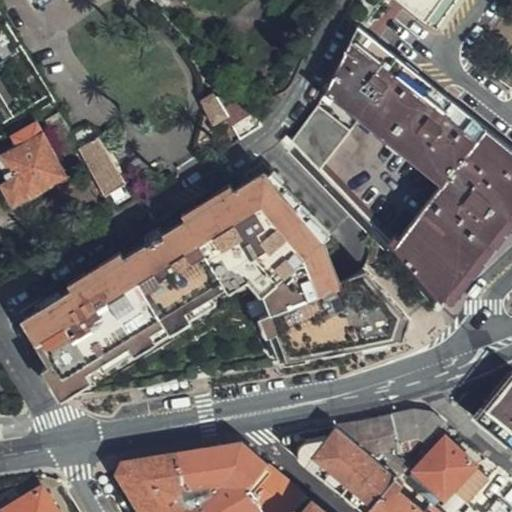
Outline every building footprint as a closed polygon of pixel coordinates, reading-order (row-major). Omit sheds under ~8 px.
[(457,0),(413,0),(407,8),(437,30),(457,0)] [(445,303),(511,216),(511,147),(360,27),(321,106),(295,142),(313,161),(400,251),(445,303)] [(240,141),(263,127),(225,84),(199,102),(207,116),(219,108),(225,118),(240,141)] [(213,126),(225,118),(219,108),(207,116),(213,126)] [(79,151),(58,114),(45,121),(66,158),(79,151)] [(16,146),(5,152),(17,175),(1,183),(15,205),(66,176),(36,124),(12,138),(16,146)] [(79,151),(104,198),(125,186),(104,150),(100,152),(95,143),(79,151)] [(63,385),(76,392),(267,365),(400,342),(409,317),(369,272),(344,286),(322,245),(264,178),(23,321),(63,385)] [(511,377),(494,400),(480,418),(511,444),(511,377)] [(464,406),(480,418),(494,400),(480,389),(464,406)] [(435,413),(415,408),(385,416),(351,425),(338,427),(398,477),(404,482),(408,478),(404,474),(413,463),(404,456),(414,451),(420,444),(425,449),(449,421),(435,413)] [(398,477),(338,427),(328,439),(319,441),(384,493),(398,477)] [(478,465),(448,436),(417,470),(446,498),(437,509),(440,511),(511,511),(511,506),(503,498),(506,495),(491,482),(469,505),(455,489),(457,486),(472,501),(490,481),(476,468),(478,465)] [(384,493),(319,441),(312,442),(308,442),(301,450),(302,458),(368,511),(384,493)] [(292,511),(296,507),(305,495),(242,443),(169,454),(205,511),(257,511),(264,508),(265,511),(292,511)] [(120,474),(128,486),(144,511),(205,511),(169,454),(128,460),(120,474)] [(406,484),(404,482),(398,477),(384,493),(368,511),(426,511),(432,505),(421,496),(415,503),(400,492),(406,484)] [(11,506),(0,511),(55,511),(40,488),(20,501),(11,506)] [(11,506),(20,501),(16,493),(6,498),(8,501),(11,506)] [(324,511),(310,499),(300,511),(296,507),(292,511),(324,511)] [(0,505),(0,511),(11,506),(8,501),(0,505)]
